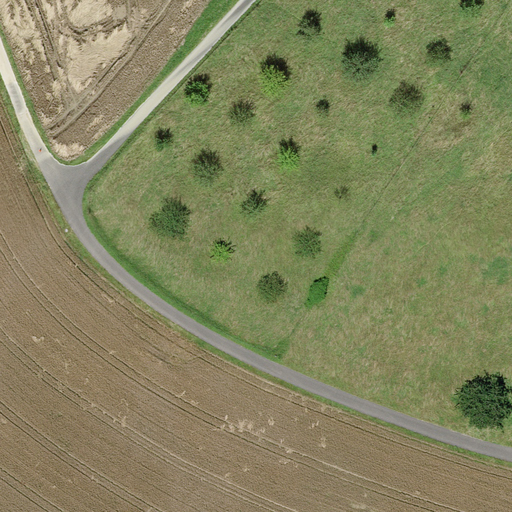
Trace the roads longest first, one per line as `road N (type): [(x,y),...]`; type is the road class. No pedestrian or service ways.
road 1 (track): [(511,446),(314,387),(196,330),(146,296),(88,240),(18,110),(0,58)]
road 2 (track): [(64,189),(244,0)]
